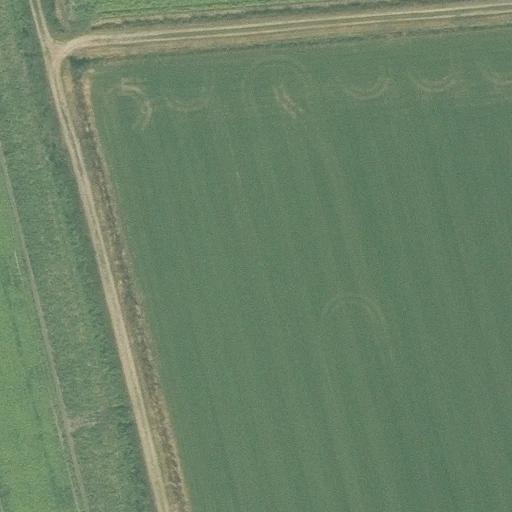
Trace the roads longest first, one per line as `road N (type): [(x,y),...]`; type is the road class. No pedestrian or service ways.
road 1 (track): [(50,52),(164,511)]
road 2 (track): [(511,11),(50,52)]
